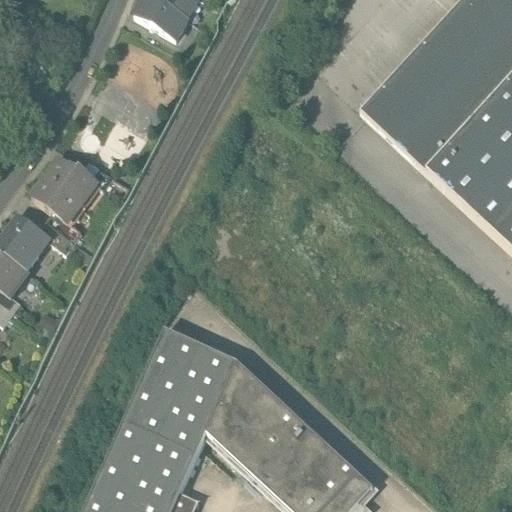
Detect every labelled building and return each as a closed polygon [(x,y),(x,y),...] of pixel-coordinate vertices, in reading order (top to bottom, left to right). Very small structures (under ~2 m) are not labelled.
[(144,0),(143,2),(145,3),(145,2),(186,25),(197,5),(188,0),(144,0)] [(208,0),(188,0),(197,5),(204,9),(208,0)] [(511,0),(469,0),(362,117),(511,257),(511,0)] [(145,2),(145,3),(134,23),(175,46),(187,26),(186,25),(145,2)] [(60,167),(32,204),(55,221),(66,230),(96,190),(60,167)] [(0,260),(19,274),(43,241),(41,239),(20,224),(0,250),(0,260)] [(19,274),(0,260),(0,299),(13,309),(31,283),(19,274)] [(174,511),(203,446),(274,511),(366,511),(378,498),(240,374),(168,343),(91,511),(174,511)]
